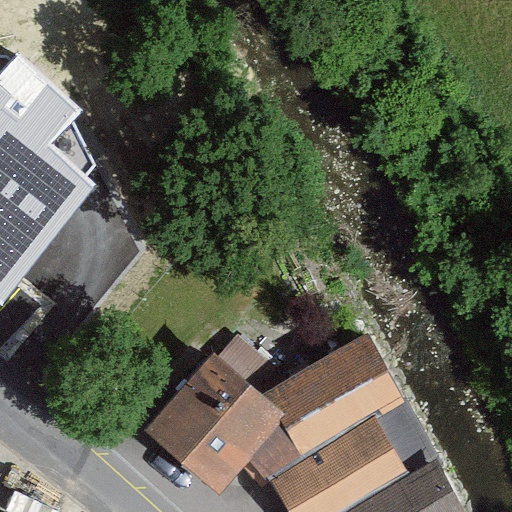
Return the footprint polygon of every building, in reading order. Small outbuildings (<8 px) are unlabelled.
[(0,273),(16,287),(97,186),(87,176),(97,167),(72,121),(83,110),(18,55),(0,54),(0,273)] [(0,303),(1,305),(16,287),(0,273),(0,303)] [(237,335),(219,356),(264,395),(290,380),(237,335)] [(220,493),(249,459),(273,482),(292,511),(423,511),(457,493),(367,336),(290,380),(264,395),(219,356),(214,352),(147,430),(220,493)] [(468,511),(457,493),(423,511),(468,511)]
